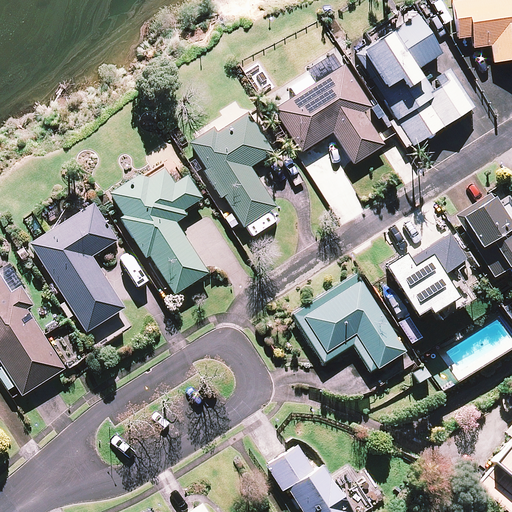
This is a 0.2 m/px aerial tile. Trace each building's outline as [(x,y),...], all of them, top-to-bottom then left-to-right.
[(511,0),(453,0),(459,41),(473,39),(474,50),(492,48),(495,65),(511,63),(511,0)] [(444,58),(419,17),(402,27),(396,18),(370,35),(377,47),(359,58),(398,120),(391,124),(408,152),(472,112),(440,60),(444,58)] [(373,109),(347,67),(276,112),(302,154),(333,134),(354,167),(383,148),(363,115),(373,109)] [(273,155),(249,115),(218,133),(216,130),(190,146),(241,230),(276,209),(251,168),(273,155)] [(208,275),(176,224),(187,217),(184,212),(202,200),(188,178),(176,186),(164,168),(145,180),(143,176),(111,195),(126,219),(122,221),(146,259),(150,257),(175,296),(208,275)] [(511,279),(511,221),(509,223),(492,196),(457,217),(495,280),(507,272),(511,279)] [(117,243),(94,206),(31,245),(87,335),(125,311),(92,258),(117,243)] [(477,280),(449,235),(389,272),(418,319),(431,311),(439,324),(474,303),(465,288),(477,280)] [(35,305),(23,286),(12,293),(0,274),(0,360),(23,397),(65,370),(27,310),(35,305)] [(406,353),(358,276),(293,317),(323,365),(353,346),(371,375),(406,353)] [(511,511),(511,444),(480,486),(476,491),(503,511),(511,511)] [(315,472),(298,448),(267,468),(283,492),(287,489),(301,511),(358,511),(368,506),(354,485),(340,495),(322,468),(315,472)]
